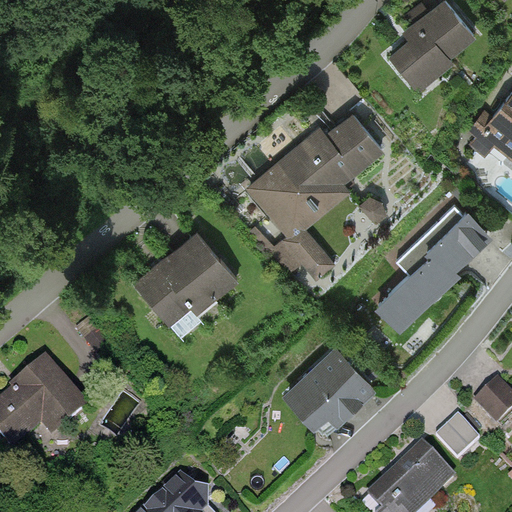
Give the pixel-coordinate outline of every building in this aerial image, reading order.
[(382,54),(416,97),(480,47),(446,4),(382,54)] [(511,94),(476,143),(511,169),(511,94)] [(247,198),(287,246),(387,163),(346,115),(247,198)] [(380,230),(394,217),(374,196),(360,209),(380,230)] [(372,308),(401,338),(493,253),(465,222),(372,308)] [(197,239),(134,292),(176,342),(239,290),(197,239)] [(337,352),(281,403),(320,446),(376,396),(337,352)] [(46,367),(0,404),(0,438),(17,460),(80,410),(46,367)] [(477,405),(499,428),(511,416),(511,396),(500,384),(477,405)] [(437,440),(456,461),(479,442),(460,420),(437,440)] [(364,511),(423,511),(456,481),(421,445),(358,505),(364,511)] [(218,511),(183,474),(141,511),(218,511)]
